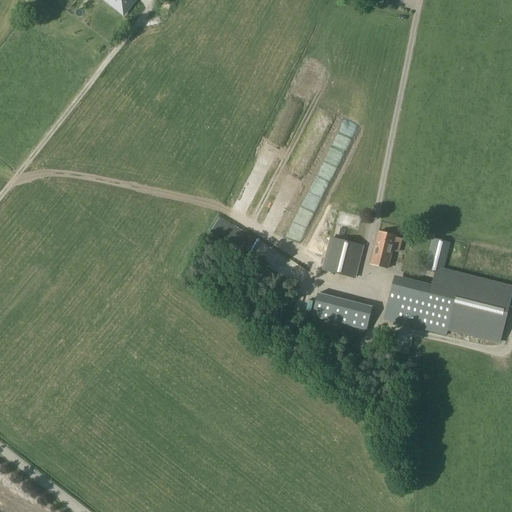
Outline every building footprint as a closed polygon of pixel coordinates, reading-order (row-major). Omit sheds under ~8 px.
[(112,0),(127,11),(135,0),(112,0)] [(336,203),(333,224),(349,226),(352,205),(336,203)] [(235,232),(232,222),(215,226),(219,237),(235,232)] [(245,241),(241,251),(266,262),(273,246),(242,232),(239,238),(245,241)] [(388,268),(396,236),(379,232),(371,264),(388,268)] [(434,279),(440,280),(441,275),(450,243),(434,239),(424,276),(434,279)] [(351,282),(359,249),(328,241),(320,273),(351,282)] [(431,289),(407,283),(396,280),(387,314),(447,329),(447,328),(499,341),(511,294),(441,275),(440,280),(434,279),(431,289)] [(319,295),(314,317),(366,330),(372,308),(319,295)]
